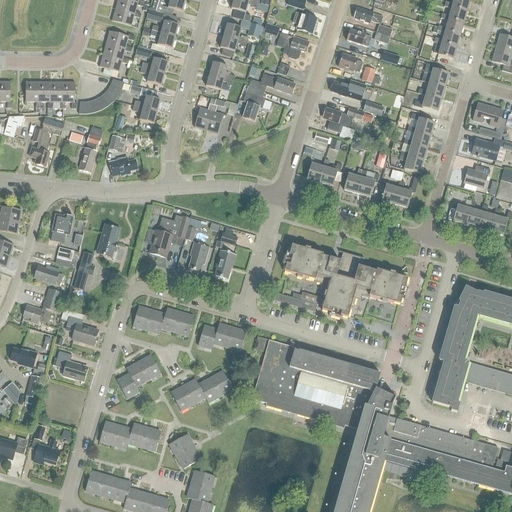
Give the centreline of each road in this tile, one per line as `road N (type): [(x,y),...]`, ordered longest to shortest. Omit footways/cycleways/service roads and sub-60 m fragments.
road 1 (residential): [(280,195),(341,0)]
road 2 (residential): [(174,189),(177,120),(210,0)]
road 3 (residential): [(244,316),(424,367)]
road 4 (residential): [(67,497),(114,336)]
road 5 (residential): [(114,336),(126,297),(144,287),(244,316)]
road 6 (residential): [(426,239),(470,83)]
road 7 (residential): [(426,239),(280,195)]
road 8 (residential): [(49,189),(0,319)]
road 9 (residential): [(0,62),(73,55),(91,0)]
road 10 (residential): [(280,195),(244,316)]
road 11 (residential): [(174,189),(49,189)]
road 12 (residential): [(424,367),(459,248)]
